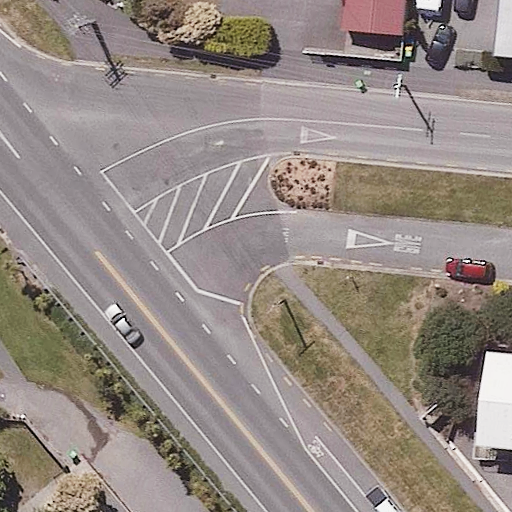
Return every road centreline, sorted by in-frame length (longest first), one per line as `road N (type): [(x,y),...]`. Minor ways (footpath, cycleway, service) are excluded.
road 1 (residential): [(53,194),(155,141),(246,118),(511,141)]
road 2 (primary): [(53,194),(316,511)]
